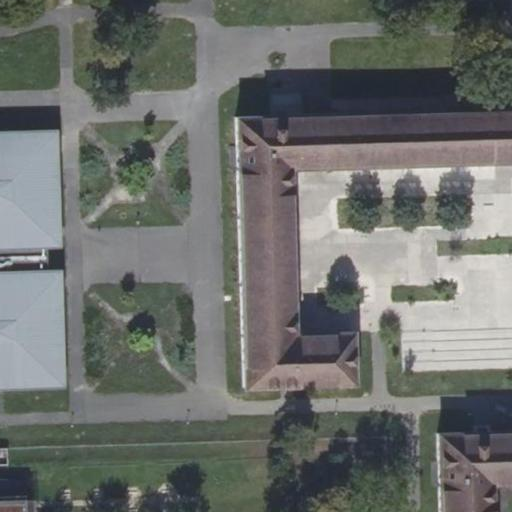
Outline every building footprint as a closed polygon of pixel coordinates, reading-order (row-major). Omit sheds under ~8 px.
[(511,109),(285,116),(270,117),(233,118),(241,390),(352,386),(351,335),(292,337),(292,330),(287,174),(287,169),(511,162),(511,109)] [(0,151),(55,150),(54,136),(54,126),(0,127),(0,151)] [(57,233),(55,150),(0,151),(0,242),(49,241),(57,241),(57,233)] [(295,330),(291,173),(287,174),(292,330),(295,330)] [(0,271),(49,271),(49,241),(0,242),(0,271)] [(58,283),(58,270),(49,271),(0,271),(0,382),(61,381),(58,283)] [(511,431),(490,433),(482,433),(473,433),(437,434),(438,511),(493,511),(493,490),(490,490),(490,485),(511,484),(511,431)] [(0,511),(25,511),(25,500),(0,500),(0,511)]
